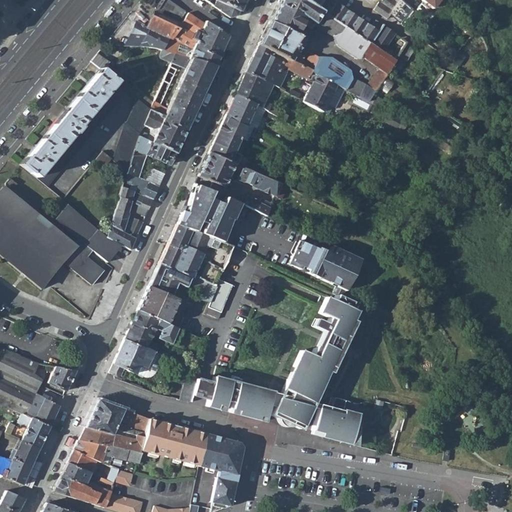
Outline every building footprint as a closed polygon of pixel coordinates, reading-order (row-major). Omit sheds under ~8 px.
[(169,0),(162,0),(158,6),(154,10),(168,17),(176,4),(169,0)] [(230,17),(237,15),(244,0),(216,0),(213,6),(230,17)] [(387,71),(394,60),(303,0),(278,0),(277,2),(257,44),(309,71),(316,75),(336,85),(344,89),(367,101),(388,72),(387,71)] [(303,0),(394,60),(397,55),(405,44),(406,43),(375,20),(370,27),(329,0),(324,0),(322,4),(315,2),(316,0),(303,0)] [(381,0),(380,2),(378,2),(373,10),(385,19),(389,15),(399,23),(411,8),(401,0),(381,0)] [(416,0),(427,8),(434,0),(416,0)] [(168,17),(176,21),(184,10),(176,4),(168,17)] [(154,10),(153,10),(144,25),(136,20),(125,44),(140,45),(140,46),(155,47),(163,50),(174,55),(175,53),(213,66),(218,57),(171,40),(174,33),(163,27),(168,17),(154,10)] [(204,21),(203,23),(187,12),(179,23),(174,33),(171,40),(218,57),(227,36),(204,21)] [(168,17),(163,27),(174,33),(179,23),(176,21),(168,17)] [(244,72),(272,86),(278,89),(286,70),(305,79),(309,71),(257,44),(255,50),(244,72)] [(408,62),(415,51),(405,44),(397,55),(408,62)] [(163,50),(159,56),(161,57),(170,62),(171,62),(174,55),(163,50)] [(157,112),(177,69),(174,68),(176,64),(185,68),(163,115),(184,125),(186,126),(200,94),(213,66),(175,53),(174,55),(171,62),(170,62),(150,109),(157,112)] [(115,102),(105,93),(115,81),(99,68),(19,164),(35,177),(46,186),(115,102)] [(309,71),(305,79),(312,82),(316,75),(309,71)] [(244,72),(233,96),(265,110),(267,112),(268,112),(271,107),(264,103),(272,86),(244,72)] [(312,82),(304,99),(298,96),(297,99),(322,113),(325,107),(334,90),(336,85),(316,75),(312,82)] [(344,89),(336,85),(334,90),(342,94),(344,89)] [(225,115),(246,124),(252,126),(259,111),(263,113),(265,110),(233,96),(225,115)] [(384,100),(377,96),(373,104),(386,106),(384,100)] [(126,173),(139,136),(140,131),(141,129),(142,126),(142,125),(144,121),(149,109),(137,99),(111,159),(126,173)] [(285,122),(288,117),(271,107),(268,112),(285,122)] [(327,116),(330,109),(325,107),(322,113),(327,116)] [(139,136),(174,152),(186,126),(184,125),(163,115),(157,112),(150,109),(149,109),(144,121),(142,125),(142,126),(152,130),(154,130),(157,131),(154,138),(140,131),(139,136)] [(242,133),(246,124),(225,115),(217,130),(243,142),(244,140),(245,141),(248,136),(242,133)] [(212,141),(238,153),(243,142),(217,130),(212,141)] [(174,152),(139,136),(126,173),(125,174),(138,179),(144,163),(141,162),(144,155),(146,156),(168,165),(174,152)] [(233,163),(238,153),(212,141),(208,152),(233,163)] [(109,157),(103,151),(94,161),(101,167),(109,157)] [(239,172),(236,179),(273,196),(279,184),(233,163),(208,152),(197,176),(209,182),(206,188),(218,194),(231,168),(239,172)] [(148,183),(159,187),(164,174),(151,168),(145,182),(148,183)] [(142,185),(144,181),(138,179),(125,174),(124,179),(142,185)] [(80,240),(76,245),(5,188),(7,186),(11,190),(15,184),(8,178),(3,183),(1,185),(0,186),(0,256),(41,290),(63,263),(91,285),(103,270),(83,254),(89,248),(106,262),(120,245),(106,237),(65,205),(54,219),(80,240)] [(142,185),(138,194),(139,195),(143,196),(148,183),(145,182),(144,181),(142,185)] [(143,196),(153,199),(159,187),(148,183),(143,196)] [(238,203),(218,194),(206,188),(197,184),(192,194),(189,193),(182,214),(180,213),(174,225),(220,246),(233,215),(231,213),(234,212),(238,203)] [(273,196),(278,199),(284,186),(279,184),(273,196)] [(128,213),(127,212),(131,201),(134,192),(131,191),(121,188),(118,198),(119,198),(116,209),(115,208),(110,225),(109,225),(108,227),(106,237),(120,245),(130,250),(142,222),(133,218),(126,233),(122,231),(127,215),(128,213)] [(259,200),(246,194),(245,197),(258,203),(259,200)] [(135,204),(148,209),(153,199),(143,196),(139,195),(135,204)] [(245,197),(242,204),(265,215),(270,202),(260,198),(259,200),(258,203),(245,197)] [(127,215),(122,231),(126,233),(133,218),(127,215)] [(157,263),(190,278),(192,275),(200,279),(214,285),(215,285),(218,279),(219,277),(231,251),(220,246),(174,225),(157,263)] [(325,256),(296,244),(286,267),(306,276),(314,262),(320,258),(325,257),(325,256)] [(306,276),(330,287),(327,294),(337,298),(343,300),(361,262),(329,248),(325,256),(325,257),(320,258),(314,262),(306,276)] [(147,286),(177,299),(179,295),(185,283),(194,287),(196,281),(199,282),(200,279),(192,275),(190,278),(157,263),(147,286)] [(203,313),(215,318),(228,290),(231,285),(218,279),(215,285),(216,285),(203,313)] [(171,313),(172,310),(177,300),(192,303),(193,298),(179,295),(177,299),(147,286),(142,297),(135,311),(167,323),(171,313)] [(351,323),(358,308),(343,300),(337,298),(334,303),(327,299),(319,315),(330,320),(327,326),(316,321),(312,328),(324,334),(323,336),(340,346),(343,339),(347,341),(354,325),(351,323)] [(158,335),(157,337),(176,346),(183,330),(167,323),(135,311),(130,322),(151,332),(158,335)] [(130,322),(122,340),(144,349),(147,342),(151,332),(130,322)] [(183,330),(176,346),(200,357),(206,338),(205,338),(183,330)] [(340,346),(323,336),(321,340),(320,342),(337,351),(338,348),(340,346)] [(134,373),(141,376),(144,377),(146,377),(150,377),(152,375),(154,373),(156,371),(158,366),(162,356),(152,352),(144,349),(122,340),(107,372),(108,373),(115,376),(119,376),(122,370),(134,375),(134,373)] [(310,357),(300,352),(292,368),(297,370),(290,383),(286,380),(281,389),(308,403),(318,381),(322,383),(328,369),(331,371),(337,359),(333,357),(337,351),(320,342),(316,350),(314,350),(310,357)] [(0,354),(0,403),(20,413),(24,415),(35,394),(41,380),(39,378),(33,372),(36,363),(20,355),(18,354),(12,352),(3,349),(0,354)] [(74,370),(54,366),(47,382),(65,391),(74,370)] [(212,383),(205,406),(221,410),(229,383),(213,378),(212,383)] [(180,399),(188,401),(194,381),(185,379),(180,399)] [(212,383),(195,379),(194,381),(188,401),(204,406),(205,406),(212,383)] [(238,385),(229,383),(221,410),(229,412),(238,385)] [(238,385),(229,412),(262,421),(270,393),(238,385)] [(308,403),(281,389),(276,398),(308,410),(316,412),(318,407),(309,404),(308,403)] [(24,415),(48,426),(58,406),(35,394),(24,415)] [(308,410),(276,398),(267,415),(275,419),(275,421),(276,423),(277,423),(277,424),(279,425),(280,426),(282,427),(284,428),(287,428),(288,427),(290,427),(291,426),(298,430),(308,410)] [(353,447),(356,418),(354,417),(357,407),(346,404),(334,400),(329,410),(318,407),(316,412),(310,431),(320,434),(319,438),(353,447)] [(146,417),(94,401),(87,416),(82,427),(109,434),(112,430),(117,419),(129,426),(143,430),(143,427),(146,417)] [(20,413),(15,423),(23,427),(18,437),(17,436),(16,439),(38,449),(43,438),(48,426),(24,415),(20,413)] [(205,434),(146,417),(143,430),(142,433),(142,437),(141,442),(139,450),(198,467),(199,465),(205,434)] [(142,433),(116,426),(115,430),(137,436),(142,437),(142,433)] [(15,432),(4,427),(2,432),(5,434),(12,437),(15,432)] [(79,433),(76,439),(138,456),(139,450),(141,442),(136,441),(113,436),(113,435),(109,434),(82,427),(79,433)] [(1,432),(0,434),(0,435),(15,442),(7,459),(0,457),(0,475),(0,476),(21,484),(29,468),(38,449),(16,439),(12,437),(5,434),(2,432),(1,432)] [(221,438),(205,434),(199,465),(217,468),(217,470),(215,480),(210,505),(208,511),(214,511),(227,507),(231,489),(232,481),(235,470),(235,467),(236,463),(238,450),(236,447),(234,444),(231,441),(226,439),(221,438)] [(74,444),(71,450),(95,459),(98,460),(99,461),(103,454),(137,463),(138,456),(76,439),(74,444)] [(95,459),(71,450),(68,456),(65,463),(89,472),(95,459)] [(98,460),(95,459),(89,472),(92,473),(98,460)] [(59,475),(98,492),(100,487),(86,480),(89,472),(65,463),(62,469),(59,475)] [(110,465),(105,479),(112,482),(113,480),(117,468),(110,465)] [(132,473),(117,468),(113,480),(124,483),(125,479),(129,481),(132,473)] [(100,487),(98,492),(59,475),(54,485),(50,492),(102,508),(108,493),(109,490),(100,487)] [(100,476),(98,480),(111,486),(112,482),(105,479),(100,476)] [(0,511),(16,511),(23,499),(6,491),(0,501),(0,511)] [(108,493),(102,508),(115,511),(136,511),(140,503),(108,493)] [(74,511),(45,502),(39,511),(74,511)]
